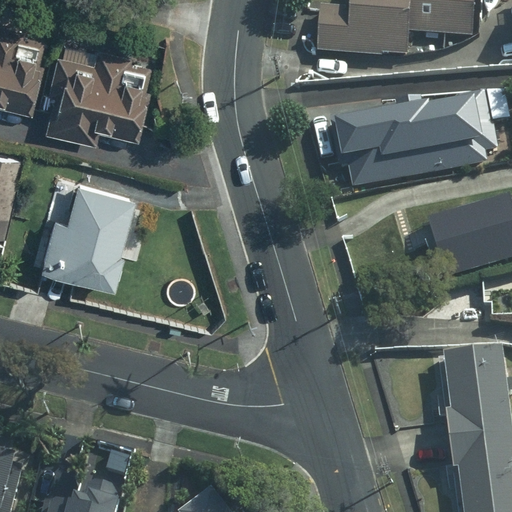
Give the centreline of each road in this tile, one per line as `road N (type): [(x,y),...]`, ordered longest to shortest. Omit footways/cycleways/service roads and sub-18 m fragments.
road 1 (residential): [(244,0),(239,113),(316,396)]
road 2 (residential): [(316,396),(248,407),(0,348)]
road 3 (residential): [(316,396),(351,511)]
